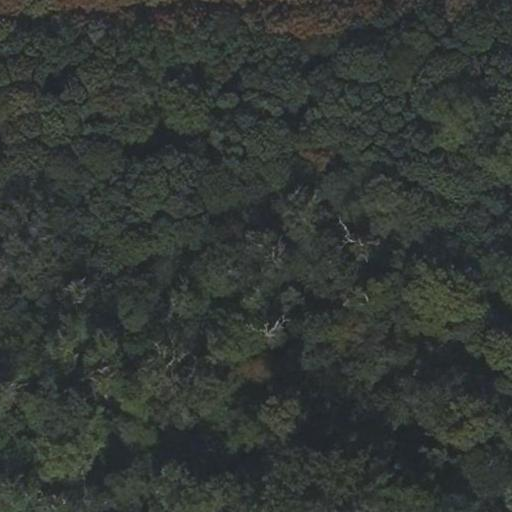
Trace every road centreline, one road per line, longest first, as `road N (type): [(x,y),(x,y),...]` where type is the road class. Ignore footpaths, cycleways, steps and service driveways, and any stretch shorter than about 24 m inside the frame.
road 1 (track): [(511,500),(193,424),(0,366)]
road 2 (track): [(267,0),(0,17)]
